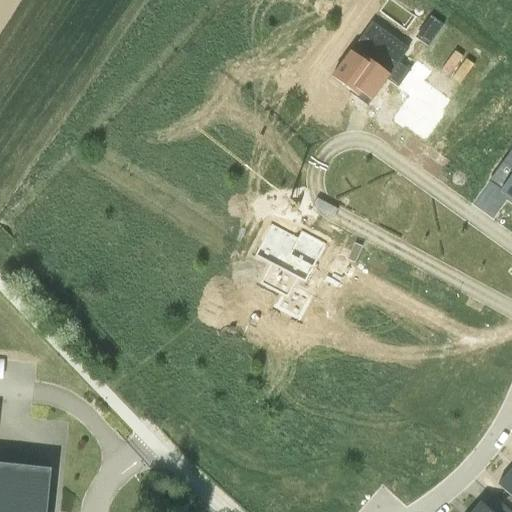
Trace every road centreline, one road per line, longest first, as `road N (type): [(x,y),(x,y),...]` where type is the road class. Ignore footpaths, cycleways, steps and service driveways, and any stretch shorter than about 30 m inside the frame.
road 1 (residential): [(511,241),(371,142),(334,145),(316,177),(326,211),(511,309)]
road 2 (unclassified): [(0,286),(227,511)]
road 3 (residential): [(416,511),(453,489),(511,402)]
